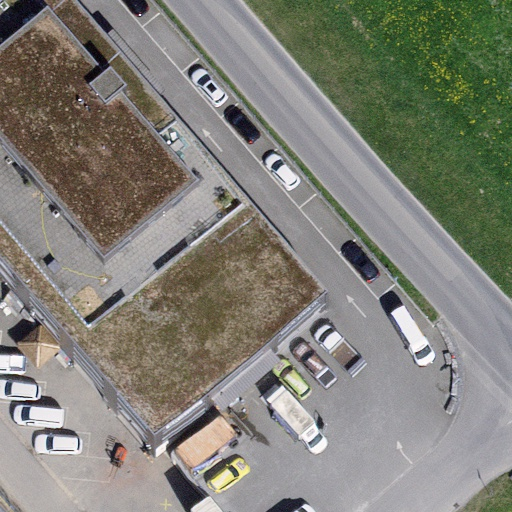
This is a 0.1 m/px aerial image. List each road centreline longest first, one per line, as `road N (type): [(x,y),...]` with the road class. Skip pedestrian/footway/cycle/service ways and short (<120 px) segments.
road 1 (tertiary): [(511,351),(204,0)]
road 2 (unknown): [(91,511),(0,404)]
road 3 (residential): [(511,426),(411,511)]
